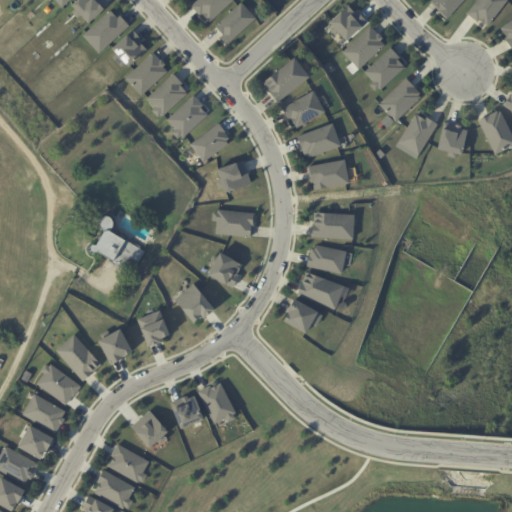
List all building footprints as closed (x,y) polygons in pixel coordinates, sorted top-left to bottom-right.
[(71,0),(63,8),(55,0),(51,0),(50,1),(49,0),(71,0)] [(103,0),(108,6),(85,26),(70,9),(80,0),(103,0)] [(208,22),(202,16),(199,18),(191,9),(200,0),(232,0),(233,1),(209,24),(208,22)] [(463,0),(447,19),(430,3),(432,0),(463,0)] [(507,0),(487,27),(478,20),(477,22),(467,15),(477,0),(507,0)] [(249,12),(255,19),(227,46),(220,39),(223,36),(215,27),(241,3),(249,12)] [(354,13),(355,15),(358,13),(367,23),(346,42),(339,34),(336,37),(330,31),(333,28),(329,23),(348,6),(354,13)] [(115,19),(116,21),(119,18),(128,28),(99,55),(83,37),(110,13),(115,19)] [(511,50),(501,35),(503,33),(501,29),(511,20),(511,50)] [(372,29),(378,35),(379,35),(382,39),(380,41),(385,47),(359,70),(343,53),(371,27),(372,29)] [(134,33),(142,42),(140,44),(147,52),(128,69),(122,63),(121,63),(119,65),(115,61),(113,58),(116,56),(111,51),(133,31),(134,33)] [(392,50),(400,59),(398,61),(403,66),(402,67),(404,69),(381,91),(379,89),(376,92),(371,86),(374,83),(365,73),(391,49),(392,50)] [(153,56),(160,63),(160,62),(164,67),(162,69),(166,73),(141,97),(125,80),(152,55),(153,56)] [(308,78),(277,104),(270,94),(271,94),(264,84),(293,60),(308,78)] [(174,77),(182,86),(179,88),(184,94),(185,96),(162,118),(160,116),(158,119),(152,113),(155,110),(147,100),(173,76),(174,77)] [(407,81),(420,94),(418,96),(421,99),(397,122),(380,106),(406,80),(407,81)] [(319,102),(325,113),(297,129),(296,126),(293,128),(282,110),(313,93),(319,102)] [(504,105),(511,94),(511,111),(503,106),(504,105)] [(193,99),(201,108),(199,110),(206,118),(183,140),(181,138),(177,141),(172,135),(175,132),(166,122),(193,99)] [(500,113),(511,137),(511,145),(495,154),(478,121),(497,113),(498,114),(500,113)] [(417,116),(425,121),(427,118),(438,125),(419,155),(399,143),(416,115),(417,116)] [(446,123),(461,127),(460,130),(467,131),(461,155),(457,154),(455,159),(447,157),(448,153),(437,150),(442,129),(443,130),(445,123),(446,123)] [(219,126),(226,135),(225,136),(228,140),(225,143),(228,146),(204,164),(191,146),(218,125),(219,126)] [(338,140),(340,146),(305,159),(297,138),(332,125),(338,140)] [(313,182),(310,182),(308,168),(344,161),(348,183),(315,190),(313,182)] [(243,165),(250,187),(223,197),(221,191),(218,192),(216,184),(218,184),(215,173),(242,164),(243,165)] [(254,216),(251,239),(216,235),(218,223),(213,222),(214,214),(218,215),(218,211),(254,216)] [(353,216),(352,240),(312,239),(313,214),(353,216)] [(113,225),(112,230),(108,234),(125,243),(126,241),(146,252),(133,274),(131,273),(130,274),(113,264),(112,265),(96,255),(94,257),(92,257),(89,256),(88,253),(88,251),(89,249),(91,248),(95,248),(103,234),(100,232),(99,229),(99,225),(99,223),(100,221),(105,219),(107,219),(109,219),(112,222),(113,225)] [(345,253),(340,274),(306,267),(308,257),(309,257),(311,250),(314,250),(315,247),(345,253)] [(241,267),(237,277),(239,278),(233,289),(226,286),(226,287),(208,278),(214,266),(210,264),(214,257),(218,259),(219,256),(241,267)] [(341,286),(333,310),(295,296),(299,283),(301,284),(305,273),(341,286)] [(174,300),(193,284),(214,310),(204,319),(202,317),(192,324),(174,300)] [(322,317),(316,328),(311,325),(305,335),(283,322),(288,313),(287,312),(293,301),(322,317)] [(137,319),(160,310),(169,336),(160,339),(161,342),(147,348),(137,319)] [(133,355),(123,361),(123,362),(111,368),(98,345),(120,332),(133,355)] [(96,371),(81,383),(56,354),(75,337),(100,367),(96,371)] [(79,388),(73,397),(71,396),(65,405),(36,384),(44,374),(40,371),(44,365),(48,368),(50,366),(80,387),(79,388)] [(200,393),(210,388),(212,391),(221,386),(235,416),(233,417),(235,421),(228,425),(226,420),(215,426),(199,394),(200,393)] [(33,393),(66,411),(63,417),(64,418),(61,426),(60,425),(56,433),(21,415),(33,393)] [(195,399),(203,423),(179,431),(171,405),(177,402),(178,405),(183,404),(182,400),(188,398),(188,401),(195,399)] [(143,417),(151,412),(167,434),(164,436),(167,440),(161,445),(158,441),(147,449),(131,426),(143,417)] [(53,440),(47,452),(45,452),(40,461),(18,448),(30,427),(53,440)] [(147,464),(141,474),(146,477),(142,484),(138,482),(136,485),(108,468),(113,459),(111,457),(117,446),(147,464)] [(37,467),(29,482),(26,480),(23,486),(0,472),(0,458),(5,449),(37,467)] [(133,491),(127,503),(131,505),(127,511),(123,509),(122,511),(94,496),(99,486),(97,485),(103,474),(133,491)] [(0,477),(25,490),(18,503),(16,503),(12,511),(0,505),(0,477)] [(114,511),(89,511),(84,509),(90,498),(114,511)]
